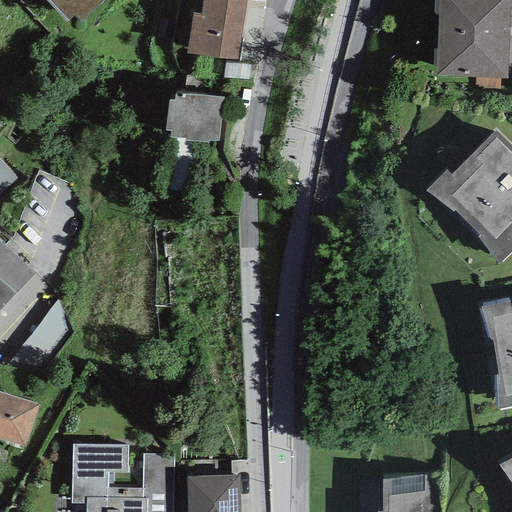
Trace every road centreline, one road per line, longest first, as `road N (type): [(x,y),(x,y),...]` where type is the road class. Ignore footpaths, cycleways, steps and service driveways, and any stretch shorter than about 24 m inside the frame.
road 1 (residential): [(378,0),(328,185),(305,334),(302,511)]
road 2 (residential): [(288,1),(267,111),(262,203),(264,511)]
